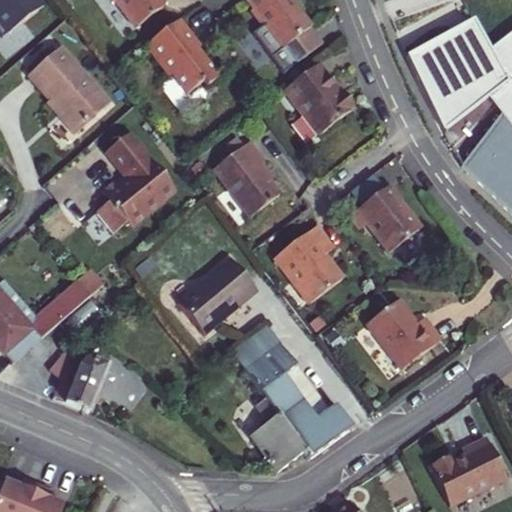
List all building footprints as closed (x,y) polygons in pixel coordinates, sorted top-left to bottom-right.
[(58,6),(53,0),(0,0),(0,4),(6,12),(1,16),(17,37),(58,6)] [(135,12),(156,41),(184,19),(170,0),(122,0),(132,14),(135,12)] [(256,33),(273,56),(312,29),(291,1),(291,0),(251,0),(260,11),(254,14),(264,28),(256,33)] [(190,84),(206,104),(220,92),(224,98),(236,88),(216,60),(219,57),(201,29),(165,55),(188,86),(190,84)] [(511,34),(475,63),(456,31),(411,52),(446,131),(489,97),(501,110),(511,124),(511,34)] [(28,76),(63,115),(61,117),(75,134),(110,102),(60,47),(28,76)] [(317,136),(319,138),(354,112),(342,95),(339,97),(318,68),(285,92),(304,117),(294,124),(293,130),(302,142),(307,143),(317,136)] [(511,124),(501,110),(457,156),(511,210),(511,124)] [(128,131),(103,148),(121,174),(126,174),(128,176),(128,181),(123,185),(116,184),(111,178),(97,187),(106,198),(91,208),(107,229),(121,220),(125,224),(170,191),(128,131)] [(217,167),(222,173),(223,172),(254,215),(283,194),(262,166),(269,161),(253,141),(217,167)] [(353,186),(360,198),(401,174),(394,162),(353,186)] [(222,173),(251,216),(254,215),(223,172),(222,173)] [(370,226),(391,254),(421,232),(390,189),(351,218),(362,232),(370,226)] [(317,226),(281,252),(315,299),(342,280),(325,256),(334,249),(317,226)] [(292,276),(312,301),(315,299),(281,252),(276,256),(290,277),(292,276)] [(236,259),(192,292),(216,325),(260,293),(236,259)] [(0,354),(8,364),(29,346),(58,322),(85,299),(71,284),(33,319),(0,280),(0,354)] [(182,299),(206,332),(216,325),(192,292),(182,299)] [(365,324),(399,372),(437,343),(421,320),(414,325),(396,301),(365,324)] [(48,399),(84,415),(102,371),(121,381),(131,390),(127,394),(133,400),(137,396),(148,406),(157,396),(105,345),(89,358),(68,336),(69,333),(58,322),(29,346),(58,377),(48,399)] [(233,352),(266,398),(303,449),(310,458),(349,430),(335,410),(329,414),(279,345),(273,349),(260,333),(233,352)] [(254,435),(277,467),(303,449),(266,398),(258,404),(270,422),(254,435)] [(429,464),(449,506),(506,479),(486,437),(463,449),(465,455),(454,460),(451,454),(429,464)] [(23,481),(9,511),(44,511),(56,486),(42,480),(39,487),(23,481)] [(56,486),(44,511),(79,511),(82,506),(67,499),(70,492),(56,486)] [(352,511),(345,502),(332,511),(352,511)]
